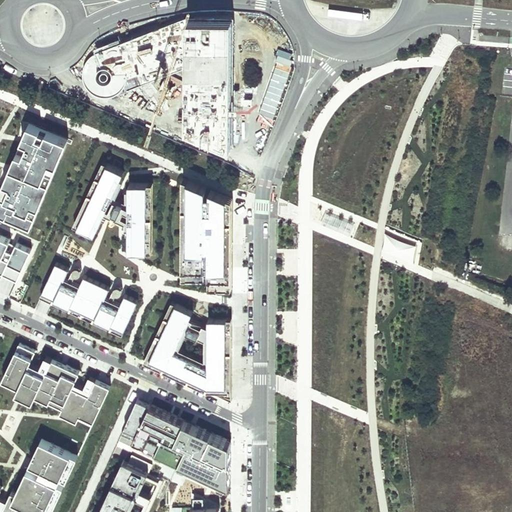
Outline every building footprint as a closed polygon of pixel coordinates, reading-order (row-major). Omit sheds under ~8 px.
[(89,59),(84,66),(85,82),(100,94),(119,92),(186,66),(187,127),(234,144),(234,19),(234,18),(188,19),(160,24),(127,32),(110,40),(101,45),(97,50),(91,56),(89,59)] [(0,215),(33,229),(71,137),(48,127),(45,136),(38,133),(41,126),(30,121),(24,137),(30,140),(25,154),(17,150),(0,190),(0,215)] [(108,163),(103,161),(74,224),(78,226),(108,163)] [(124,170),(108,163),(78,226),(95,234),(102,219),(106,210),(111,199),(118,185),(124,170)] [(207,186),(189,178),(188,277),(207,277),(207,272),(211,271),(211,280),(228,287),(229,195),(211,188),(211,192),(207,193),(207,186)] [(149,182),(130,181),(130,198),(130,210),(130,220),(130,232),(129,250),(148,250),(149,182)] [(121,186),(118,185),(111,199),(119,203),(109,212),(106,210),(102,219),(105,221),(107,217),(126,223),(126,232),(130,232),(130,220),(126,220),(127,210),(130,210),(130,198),(126,198),(126,206),(116,198),(121,186)] [(0,270),(18,278),(33,245),(18,238),(14,246),(9,244),(13,235),(0,229),(0,270)] [(67,267),(54,261),(42,293),(125,329),(137,298),(124,292),(119,302),(118,306),(103,299),(104,295),(109,285),(83,274),(78,284),(77,288),(61,281),(63,277),(67,267)] [(63,277),(61,281),(77,288),(78,284),(70,280),(75,270),(71,269),(67,279),(63,277)] [(104,295),(103,299),(118,306),(119,302),(112,298),(116,288),(113,287),(108,297),(104,295)] [(42,293),(40,297),(123,333),(125,329),(42,293)] [(151,358),(177,302),(173,300),(145,360),(232,401),(232,317),(228,317),(228,385),(209,385),(151,358)] [(194,310),(177,302),(151,358),(209,385),(228,385),(228,317),(209,317),(209,326),(209,365),(206,363),(175,349),(190,317),(194,310)] [(193,319),(190,317),(175,349),(206,363),(206,360),(180,347),(188,330),(192,322),(193,319)] [(192,322),(188,330),(206,339),(206,360),(206,363),(209,365),(209,326),(203,326),(201,329),(192,322)] [(92,425),(111,384),(97,378),(90,393),(74,385),(81,370),(53,357),(46,372),(29,364),(36,349),(20,342),(6,372),(22,380),(17,391),(34,398),(37,393),(50,399),(52,393),(66,400),(61,411),(92,425)] [(231,483),(231,441),(139,401),(126,431),(137,436),(135,442),(231,483)] [(79,454),(48,440),(43,451),(37,448),(31,461),(68,478),(79,454)] [(123,455),(96,511),(127,511),(147,471),(148,466),(123,455)] [(65,484),(28,467),(17,492),(12,490),(1,511),(17,511),(25,497),(53,510),(65,484)] [(147,511),(163,479),(147,471),(127,511),(147,511)] [(220,511),(221,499),(190,499),(189,511),(220,511)]
